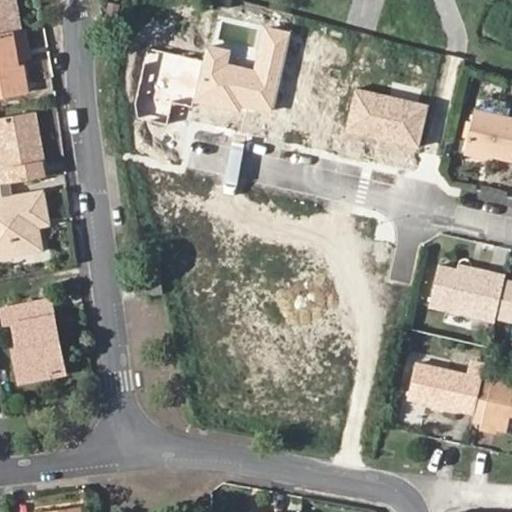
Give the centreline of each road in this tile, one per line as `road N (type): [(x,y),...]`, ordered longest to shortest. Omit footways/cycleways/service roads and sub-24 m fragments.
road 1 (residential): [(74,0),(135,448)]
road 2 (residential): [(511,227),(208,156)]
road 3 (residential): [(412,495),(383,481),(135,448)]
road 4 (residential): [(135,448),(0,471)]
